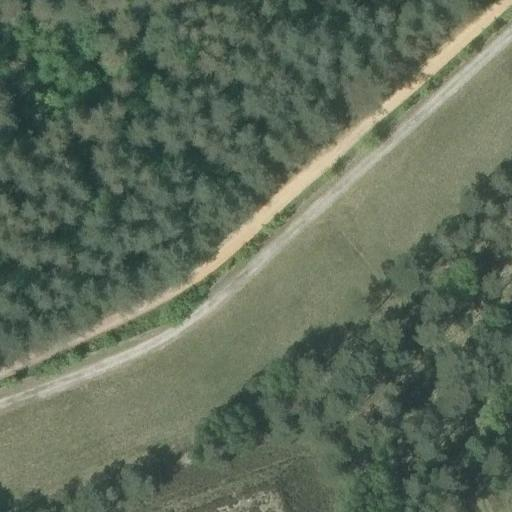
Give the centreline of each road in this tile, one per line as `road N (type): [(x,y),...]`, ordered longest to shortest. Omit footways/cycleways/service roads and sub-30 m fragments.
road 1 (track): [(0,400),(170,333),(511,28)]
road 2 (track): [(501,0),(216,261),(152,304),(0,373)]
